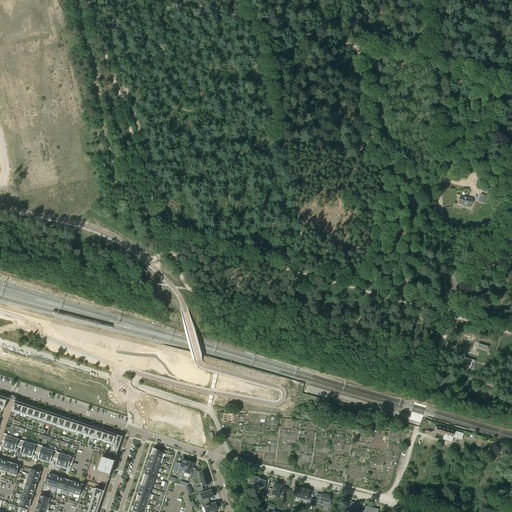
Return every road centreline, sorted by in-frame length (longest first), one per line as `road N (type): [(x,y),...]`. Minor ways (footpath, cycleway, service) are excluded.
road 1 (track): [(194,291),(179,274),(88,0)]
road 2 (track): [(98,0),(174,238),(196,244)]
road 3 (track): [(244,257),(176,0)]
road 4 (track): [(183,284),(439,354)]
road 5 (track): [(504,83),(251,18)]
road 6 (track): [(266,23),(304,274)]
road 7 (track): [(284,136),(383,163),(359,289)]
road 8 (track): [(244,257),(450,315)]
road 9 (track): [(284,136),(128,98)]
road 10 (track): [(0,241),(149,279)]
road 11 (residential): [(133,428),(0,384)]
road 12 (track): [(450,308),(511,205)]
